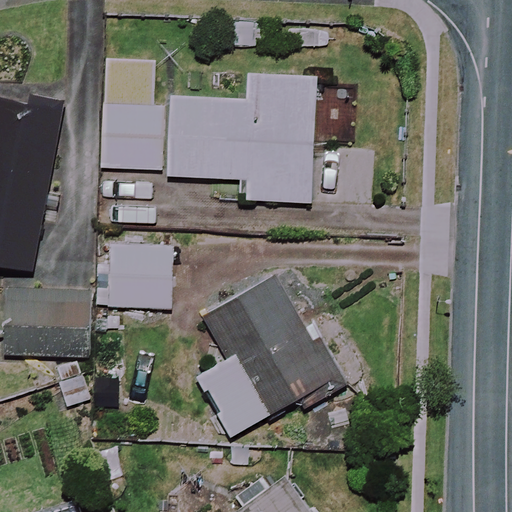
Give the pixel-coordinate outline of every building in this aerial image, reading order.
[(157,62),(107,60),(101,167),(168,170),(167,176),(252,180),(251,200),(311,204),(318,78),(249,74),(247,101),(155,96),(157,62)] [(62,109),(0,97),(0,263),(33,269),(62,109)] [(172,248),(101,243),(97,304),(169,309),(172,248)] [(334,382),(279,277),(203,317),(226,361),(199,375),(231,436),(334,382)] [(86,358),(88,290),(6,287),(3,355),(86,358)] [(306,511),(283,478),(232,511),(306,511)]
